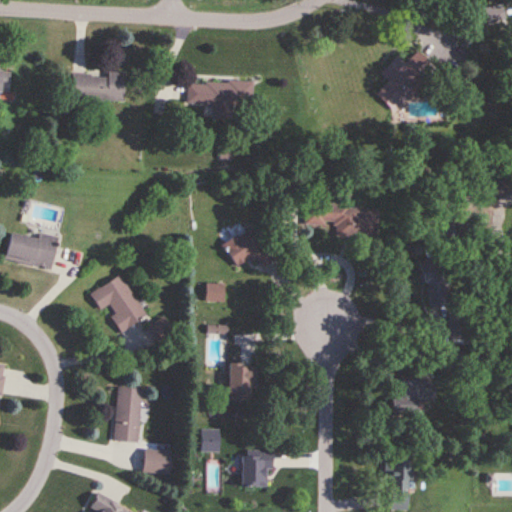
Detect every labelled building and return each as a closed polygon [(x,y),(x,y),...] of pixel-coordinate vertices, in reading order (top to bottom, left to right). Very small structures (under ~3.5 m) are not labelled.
[(377,93),(396,111),(423,81),(396,56),(379,74),(387,82),(377,93)] [(0,93),(9,93),(9,69),(0,69),(0,93)] [(70,100),(124,103),(125,74),(107,73),(107,76),(71,74),(70,100)] [(252,82),(186,82),(186,105),(214,105),(214,120),(232,120),(232,107),(252,108),(252,82)] [(302,230),(375,235),(377,210),(304,204),(302,230)] [(222,245),(235,269),(255,257),(260,268),(273,261),(255,227),(222,245)] [(37,240),(9,235),(3,262),(51,271),(57,239),(38,235),(37,240)] [(449,306),(443,258),(420,261),(426,309),(449,306)] [(99,311),(108,306),(114,316),(109,318),(118,334),(145,318),(120,277),(89,295),(99,311)] [(222,302),(222,285),(205,285),(205,302),(222,302)] [(252,365),(227,365),(226,402),(252,403),(252,365)] [(435,402),(436,381),(391,379),(390,413),(415,415),(415,401),(435,402)] [(137,443),(141,390),(117,388),(113,441),(137,443)] [(200,452),(219,452),(219,429),(200,429),(200,452)] [(239,488),(265,488),(265,472),(271,472),(271,451),(239,451),(239,488)] [(383,481),(389,481),(389,509),(408,509),(409,455),(384,455),(383,481)] [(130,511),(131,510),(94,495),(89,509),(95,511),(130,511)]
